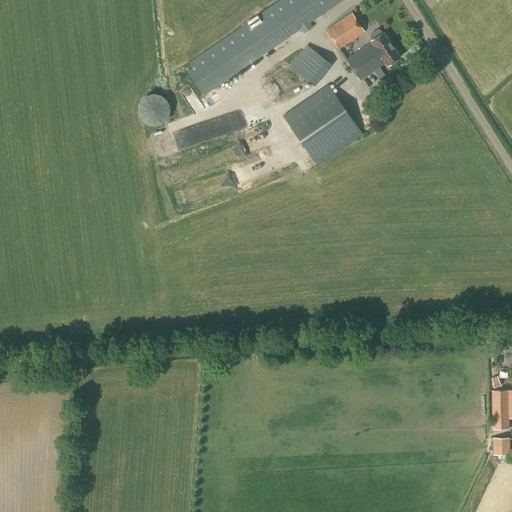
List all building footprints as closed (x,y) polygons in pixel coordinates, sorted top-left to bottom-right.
[(192,68),(187,72),(204,96),(300,29),(303,33),(312,27),(310,23),(342,0),(280,0),(189,63),(192,68)] [(338,49),(359,35),(364,31),(351,12),(325,30),(338,49)] [(372,39),(370,40),(372,42),(346,60),(360,80),(385,63),(387,65),(399,57),(383,32),(382,33),(379,29),(378,29),(370,34),(370,36),(372,39)] [(314,86),(331,64),(305,44),(289,65),(314,86)] [(317,166),(362,134),(328,84),(282,116),(317,166)] [(208,100),(214,108),(225,101),(219,92),(208,100)] [(493,383),(492,383),(494,389),(501,387),(499,381),(497,375),(491,377),(493,383)] [(511,389),(507,390),(491,390),(492,428),(508,428),(508,418),(511,417),(511,389)] [(506,459),(506,454),(507,454),(507,438),(492,438),(492,454),(498,454),(498,459),(506,459)]
